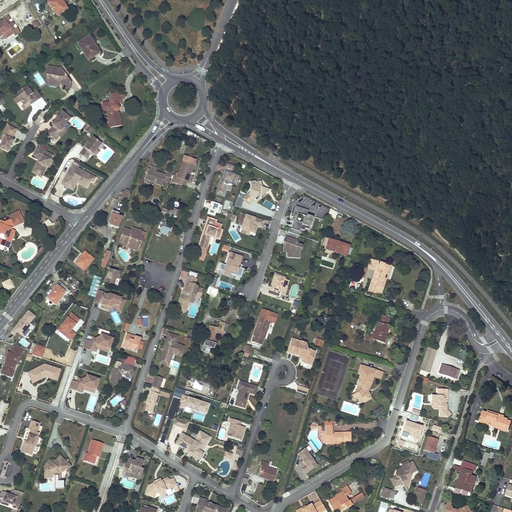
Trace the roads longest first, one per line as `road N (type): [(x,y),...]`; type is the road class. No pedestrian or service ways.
road 1 (residential): [(222,140),(123,432)]
road 2 (residential): [(438,310),(424,322),(384,442),(277,511)]
road 3 (secondary): [(294,177),(435,260)]
road 4 (residential): [(488,360),(476,372),(432,511)]
road 5 (residential): [(6,450),(28,402),(123,432)]
road 6 (tertiary): [(81,223),(0,326)]
road 7 (residential): [(232,497),(275,378)]
road 8 (residential): [(294,177),(247,292)]
